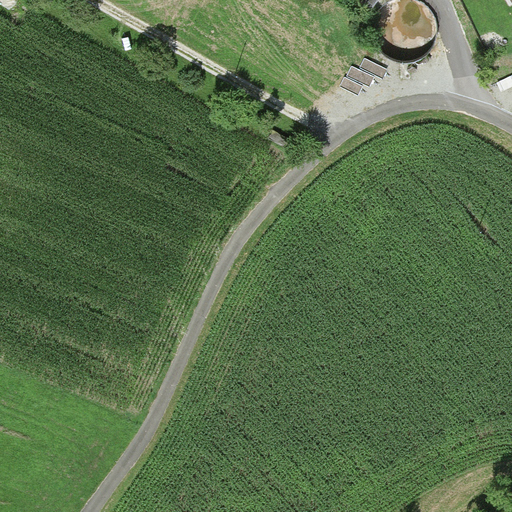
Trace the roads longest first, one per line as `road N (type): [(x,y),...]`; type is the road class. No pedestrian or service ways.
road 1 (residential): [(511,126),(469,104),(377,104),(333,133),(245,229),(136,446),(85,511)]
road 2 (track): [(333,133),(87,0)]
